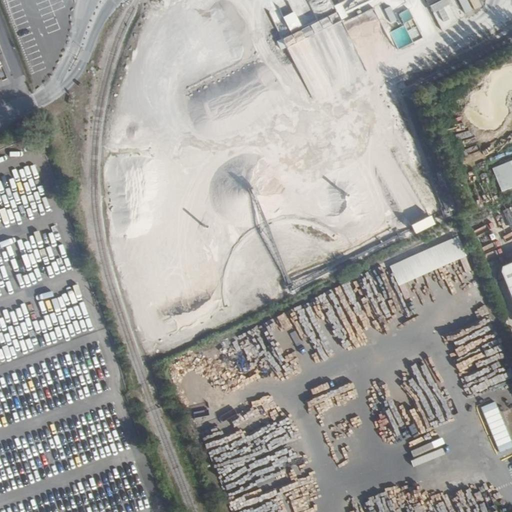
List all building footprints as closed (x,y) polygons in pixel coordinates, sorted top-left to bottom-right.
[(456,21),(445,0),(440,0),(428,6),(440,31),(448,28),(447,25),(456,21)] [(14,10),(32,58),(52,50),(33,3),(14,10)] [(336,11),(282,38),(287,47),(341,20),(336,11)] [(4,134),(7,143),(15,140),(12,131),(4,134)] [(500,190),(511,186),(511,160),(493,166),(500,190)] [(413,223),(416,232),(436,224),(433,216),(413,223)] [(466,253),(458,233),(391,261),(399,280),(466,253)] [(511,273),(503,277),(507,287),(511,285),(511,273)] [(511,408),(503,413),(509,426),(511,424),(511,408)]
